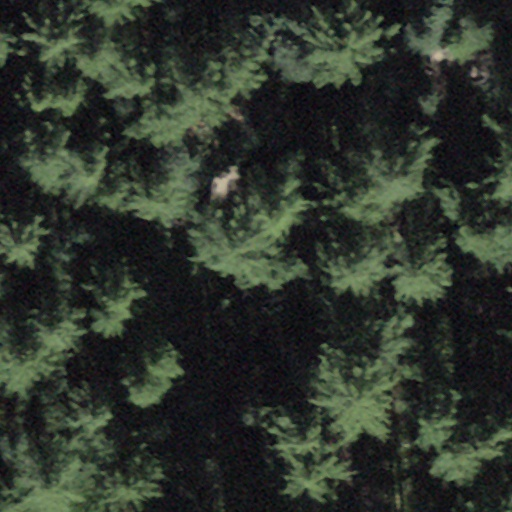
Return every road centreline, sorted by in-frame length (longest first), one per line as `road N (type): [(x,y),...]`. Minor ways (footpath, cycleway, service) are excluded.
road 1 (track): [(511,262),(378,266),(300,236),(243,197),(275,312),(385,511)]
road 2 (track): [(511,74),(454,61),(511,239)]
